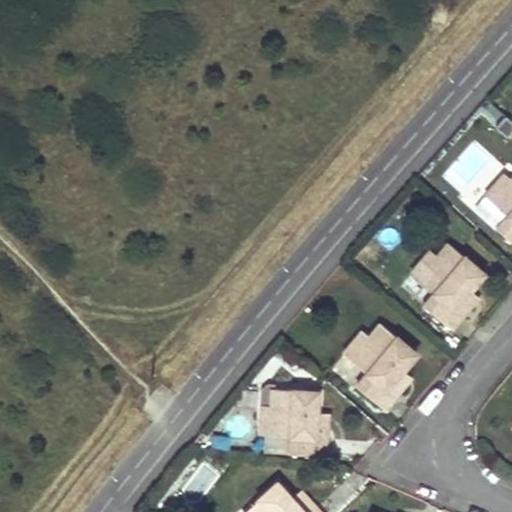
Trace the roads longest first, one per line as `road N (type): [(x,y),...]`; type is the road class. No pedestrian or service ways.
road 1 (unclassified): [(103,511),(252,322),(511,27)]
road 2 (track): [(0,237),(172,421)]
road 3 (residential): [(511,505),(475,490),(459,472),(449,418),(511,337)]
